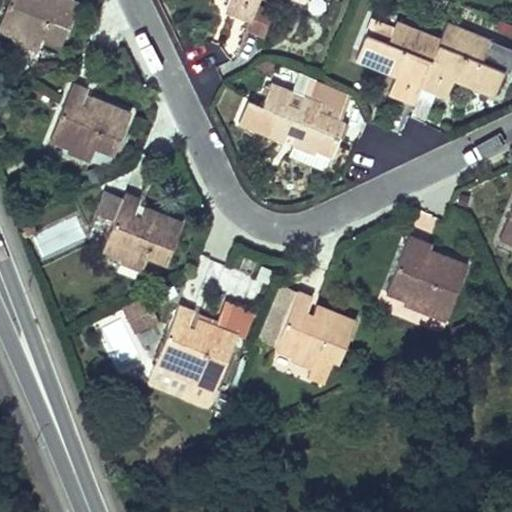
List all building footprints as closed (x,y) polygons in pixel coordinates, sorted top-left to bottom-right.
[(6,0),(0,17),(0,29),(13,35),(14,39),(36,48),(41,34),(60,41),(76,0),(6,0)] [(227,0),(224,9),(250,19),(257,0),(227,0)] [(270,10),(256,5),(247,28),(261,34),(270,10)] [(354,57),(385,70),(393,65),(397,67),(395,73),(388,91),(413,101),(419,85),(439,37),(395,20),(386,41),(364,32),(354,57)] [(455,72),(458,73),(462,81),(492,93),(502,68),(480,59),(488,38),(445,21),(439,37),(419,85),(445,95),(452,77),(451,74),(455,72)] [(274,62),(265,58),(253,66),(269,73),(274,62)] [(397,67),(393,65),(385,70),(395,73),(397,67)] [(451,74),(452,77),(462,81),(458,73),(455,72),(451,74)] [(260,104),(246,98),(237,121),(283,139),(286,131),(293,134),(290,142),(313,151),(315,147),(330,153),(343,121),(339,119),(349,93),(323,81),(315,78),(308,97),(302,95),(297,107),(286,103),(290,90),(269,82),(260,104)] [(86,87),(71,81),(49,138),(66,145),(66,149),(89,158),(94,145),(112,152),(113,152),(130,110),(90,95),(86,105),(80,103),(84,92),(86,87)] [(302,95),(290,90),(286,103),(297,107),(302,95)] [(86,105),(90,95),(84,92),(80,103),(86,105)] [(290,142),(293,134),(286,131),(283,139),(290,142)] [(112,152),(94,145),(89,158),(102,163),(108,161),(112,152)] [(101,248),(118,255),(119,259),(141,268),(147,254),(166,262),(182,220),(142,204),(138,215),(132,213),(136,202),(138,197),(123,191),(121,198),(105,239),(101,248)] [(88,232),(105,239),(121,198),(104,192),(88,232)] [(511,199),(497,236),(511,242),(511,199)] [(142,204),(136,202),(132,213),(138,215),(142,204)] [(34,229),(30,218),(20,222),(25,233),(34,229)] [(422,239),(407,233),(405,239),(384,290),(402,297),(402,302),(444,318),(466,263),(427,247),(420,245),(422,239)] [(429,242),(422,239),(420,245),(427,247),(429,242)] [(311,295),(296,290),(273,347),(291,353),(291,358),(310,366),(307,375),(323,381),(332,358),(338,360),(354,319),(315,303),(309,317),(303,315),(309,301),(311,295)] [(145,294),(121,307),(134,333),(159,321),(145,294)] [(223,301),(214,324),(236,333),(243,336),(252,313),(223,301)] [(315,303),(309,301),(303,315),(309,317),(315,303)] [(192,309),(177,303),(175,309),(154,360),(172,367),(172,372),(214,388),(236,333),(214,324),(196,317),(190,330),(185,328),(190,315),(192,309)] [(190,330),(196,317),(190,315),(185,328),(190,330)] [(172,367),(154,360),(147,379),(161,384),(160,387),(207,405),(214,388),(172,372),(172,367)]
